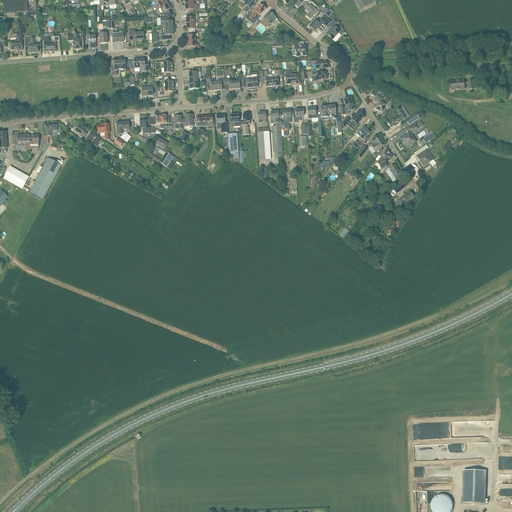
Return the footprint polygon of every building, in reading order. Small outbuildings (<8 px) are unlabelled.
[(32,0),(3,0),(3,1),(4,9),(5,14),(6,14),(15,13),(28,12),(28,1),(32,1),(32,0)] [(108,0),(109,9),(110,9),(116,9),(115,6),(118,5),(118,3),(117,0),(108,0)] [(157,9),(168,4),(165,0),(163,0),(158,3),(159,6),(156,7),(157,9)] [(245,0),(247,1),(245,4),(247,5),(243,10),(246,13),(250,8),(256,1),(255,0),(245,0)] [(313,15),(320,8),(310,0),(304,7),(309,13),(306,16),(310,19),(313,15)] [(356,0),(360,9),(369,5),(373,3),(371,0),(356,0)] [(224,3),(218,10),(222,13),(227,6),(224,3)] [(164,12),(170,10),(169,7),(170,6),(169,4),(168,4),(157,9),(161,16),(165,16),(164,12)] [(260,16),(262,13),(266,9),(260,4),(257,8),(255,11),(249,17),(251,19),(249,21),(254,25),(260,18),(258,16),(259,15),(260,16)] [(228,13),(225,11),(219,17),(222,20),(228,13)] [(270,25),(276,18),(269,12),(264,19),(260,23),(260,24),(265,28),(269,24),(270,25)] [(189,18),(186,18),(186,24),(194,23),(197,23),(197,21),(197,14),(189,15),(189,18)] [(323,23),(327,26),(330,22),(323,17),(320,20),(317,18),(309,27),(314,31),(317,28),(318,29),(323,23)] [(161,29),(174,28),(174,25),(173,25),(172,21),(170,22),(169,18),(160,18),(161,24),(164,24),(164,29),(161,29)] [(337,21),(334,19),(327,27),(330,29),(337,21)] [(334,26),(338,22),(337,21),(330,29),(331,30),(326,34),(332,40),(333,40),(335,42),(336,42),(338,39),(338,38),(336,36),(340,32),(334,26)] [(161,34),(162,35),(162,40),(171,40),(170,36),(173,35),(173,31),(174,31),(174,28),(161,29),(162,34),(161,34)] [(143,33),(135,33),(135,31),(130,31),(130,33),(129,34),(130,42),(135,42),(135,41),(144,40),(143,33)] [(235,41),(238,36),(234,32),(230,37),(235,41)] [(83,38),(78,38),(78,34),(73,34),(73,35),(72,35),(71,35),(68,35),(68,36),(68,42),(73,41),(73,50),(84,49),(83,38)] [(96,48),(96,43),(95,36),(90,36),(89,34),(86,34),(86,40),(89,41),(90,49),(93,48),(93,49),(94,49),(94,48),(96,48)] [(107,43),(107,38),(107,34),(99,34),(100,44),(107,43)] [(124,42),(123,37),(123,35),(112,35),(113,43),(124,42)] [(17,51),(22,50),(21,41),(21,36),(17,36),(17,41),(10,41),(11,50),(17,50),(17,51)] [(59,36),(46,37),(46,36),(41,36),(42,42),(44,42),(44,44),(44,52),(56,51),(56,44),(60,44),(59,36)] [(38,52),(38,47),(37,45),(35,45),(35,38),(29,39),(25,39),(25,47),(28,47),(28,53),(38,52)] [(200,50),(200,46),(199,46),(199,44),(196,44),(196,42),(187,43),(188,47),(195,47),(195,50),(200,50)] [(307,45),(294,46),(294,50),(293,50),(292,51),(292,56),(296,56),(306,56),(306,49),(307,49),(307,45)] [(134,69),(140,68),(139,59),(133,60),(134,67),(130,67),(131,70),(134,70),(134,69)] [(149,70),(149,63),(145,63),(144,59),(139,59),(140,68),(145,68),(145,70),(149,70)] [(316,70),(322,69),(327,69),(326,62),(318,62),(318,59),(309,60),(310,65),(315,64),(316,70)] [(116,61),(116,60),(113,60),(114,66),(111,67),(111,73),(118,73),(117,70),(120,70),(119,61),(116,61)] [(197,73),(200,72),(200,68),(192,69),(193,73),(189,73),(189,78),(197,78),(197,73)] [(278,86),(278,81),(278,77),(283,76),(282,70),(275,71),(276,74),(271,75),(272,79),(272,87),(278,86)] [(268,77),(268,75),(267,71),(260,72),(260,76),(261,78),(265,77),(266,87),(272,87),(272,79),(270,79),(268,77)] [(300,74),(291,74),(291,72),(285,73),(286,84),(293,84),(293,85),(301,84),(300,74)] [(327,72),(312,73),(312,77),(315,77),(315,81),(323,81),(323,80),(328,79),(327,72)] [(210,76),(206,76),(206,78),(207,81),(207,87),(210,87),(211,91),(216,91),(216,82),(216,80),(210,80),(210,76)] [(246,77),(242,78),(243,84),(246,84),(247,89),(252,88),(251,76),(246,77)] [(257,76),(251,76),(252,88),(258,88),(258,83),(261,83),(261,78),(260,76),(257,76)] [(225,79),(225,85),(228,85),(229,90),(234,90),(234,81),(231,81),(231,78),(228,79),(225,79)] [(237,81),(234,81),(234,90),(240,89),(240,84),(243,84),(242,78),(236,78),(237,81)] [(216,80),(216,82),(216,91),(222,91),(222,86),(225,85),(225,79),(218,79),(216,80)] [(469,84),(469,89),(474,89),(473,80),(468,81),(464,81),(464,80),(451,82),(452,90),(465,89),(465,85),(469,84)] [(198,89),(198,84),(189,84),(188,84),(188,90),(192,90),(193,93),(197,92),(197,90),(198,89)] [(382,99),(381,98),(377,96),(374,102),(377,104),(375,107),(374,106),(373,108),(373,110),(378,113),(379,112),(382,113),(384,109),(386,105),(381,102),(382,99)] [(344,107),(340,107),(341,116),(346,115),(349,114),(348,111),(352,110),(351,107),(353,106),(353,105),(350,98),(344,100),(345,105),(346,108),(344,108),(344,107)] [(328,106),(321,107),(321,115),(322,115),(322,120),(329,120),(329,115),(328,106)] [(397,125),(396,124),(402,121),(407,118),(400,108),(395,111),(399,116),(388,123),(391,128),(394,126),(394,127),(397,125)] [(316,114),(315,109),(307,109),(308,115),(309,119),(318,118),(318,114),(316,114)] [(290,111),(289,110),(287,110),(286,111),(282,111),(283,118),(284,118),(285,122),(281,122),(281,126),(282,136),(284,136),(284,132),(288,132),(288,128),(290,128),(289,123),(291,123),(290,111)] [(303,110),(295,110),(296,117),(294,117),(294,123),(298,123),(298,121),(301,121),(301,117),(304,117),(303,110)] [(279,118),(279,117),(278,112),(270,112),(271,117),(271,118),(271,124),(275,123),(276,127),(272,127),(274,153),(277,152),(277,159),(282,159),(282,152),(283,152),(282,136),(281,126),(281,122),(281,121),(279,122),(278,118),(279,118)] [(361,114),(358,112),(351,120),(353,122),(351,124),(356,127),(358,125),(357,125),(364,117),(363,116),(364,115),(362,113),(361,114)] [(266,119),(266,118),(266,113),(258,113),(258,118),(258,119),(259,119),(259,123),(263,123),(266,123),(266,119)] [(409,125),(419,118),(417,113),(406,120),(409,125)] [(250,121),(250,119),(250,114),(243,115),(244,120),(244,122),(245,125),(242,126),(242,135),(249,134),(249,125),(248,125),(248,122),(250,121)] [(170,123),(170,122),(169,117),(166,117),(166,115),(162,116),(162,120),(163,120),(163,124),(164,124),(170,123)] [(192,115),(186,116),(186,120),(183,120),(184,127),(193,126),(192,115)] [(221,115),(216,115),(217,128),(221,127),(222,133),(228,133),(227,122),(225,122),(224,116),(221,116),(221,115)] [(239,122),(239,120),(238,115),(230,116),(231,123),(232,127),(235,127),(240,126),(240,122),(239,122)] [(164,125),(164,124),(163,124),(163,120),(162,120),(162,116),(155,116),(156,118),(152,119),(152,125),(160,124),(160,128),(163,129),(164,128),(163,128),(164,125)] [(183,120),(181,120),(181,116),(174,117),(175,124),(175,129),(176,129),(179,129),(179,128),(181,128),(181,127),(181,123),(183,123),(183,120)] [(204,116),(196,117),(196,122),(196,123),(197,127),(200,127),(206,127),(206,122),(208,122),(213,122),(213,121),(213,116),(204,116)] [(350,121),(346,118),(341,124),(345,127),(350,121)] [(148,128),(148,126),(147,121),(140,122),(140,129),(143,129),(143,134),(148,134),(151,133),(155,133),(155,130),(153,128),(151,128),(148,128)] [(117,124),(116,124),(117,130),(117,135),(121,138),(125,133),(128,132),(129,131),(129,123),(127,123),(127,122),(125,122),(125,123),(120,123),(117,123),(117,124)] [(57,132),(61,132),(61,124),(56,125),(45,126),(46,133),(47,137),(50,136),(50,139),(54,139),(54,138),(57,138),(57,132)] [(109,124),(97,125),(97,134),(104,133),(105,140),(110,140),(109,133),(110,133),(109,124)] [(411,132),(401,139),(407,148),(409,147),(411,150),(417,146),(415,143),(417,141),(412,134),(419,129),(416,124),(409,129),(411,132)] [(85,129),(82,128),(78,125),(74,131),(78,134),(81,136),(81,135),(84,138),(88,132),(85,130),(85,129)] [(200,138),(201,136),(202,135),(201,134),(197,132),(197,129),(197,128),(192,129),(193,136),(204,143),(205,140),(200,138)] [(365,138),(366,137),(370,133),(364,128),(357,134),(364,142),(367,139),(365,138)] [(186,142),(186,141),(190,135),(184,132),(180,138),(180,139),(186,142)] [(258,132),(259,160),(271,159),(269,132),(258,132)] [(90,133),(87,137),(94,142),(99,145),(102,140),(90,133)] [(228,134),(229,154),(233,154),(234,158),(239,158),(237,134),(228,134)] [(14,149),(24,149),(24,144),(27,144),(27,140),(22,140),(22,135),(13,135),(13,144),(14,144),(14,149)] [(39,149),(38,144),(38,135),(22,135),(22,140),(27,140),(27,144),(24,144),(24,149),(30,149),(39,149)] [(120,147),(123,143),(125,144),(127,142),(120,138),(119,139),(118,138),(114,144),(120,147)] [(382,148),(381,147),(384,145),(380,138),(374,142),(375,143),(371,146),(375,152),(373,153),(376,158),(383,149),(382,148)] [(167,144),(160,140),(159,139),(155,145),(164,150),(167,144)] [(443,149),(448,153),(456,141),(453,139),(450,143),(448,142),(443,149)] [(358,140),(353,145),(357,149),(362,144),(358,140)] [(356,155),(361,158),(367,149),(363,146),(356,155)] [(420,162),(424,168),(429,165),(430,164),(431,165),(432,165),(433,165),(434,165),(435,164),(435,163),(435,162),(434,160),(427,149),(416,157),(420,162)] [(390,156),(386,150),(382,155),(384,157),(376,162),(381,169),(380,170),(383,174),(388,167),(387,166),(385,163),(390,160),(391,160),(391,159),(391,158),(391,157),(391,156),(390,156)] [(161,160),(160,163),(163,165),(172,170),(176,163),(171,161),(174,157),(166,152),(161,160)] [(48,159),(29,193),(42,200),(61,166),(48,159)] [(396,180),(399,178),(403,175),(400,171),(399,172),(394,164),(388,168),(389,169),(386,172),(391,179),(394,177),(396,180)] [(22,189),(29,177),(10,167),(3,179),(22,189)] [(397,194),(407,185),(404,182),(394,190),(397,194)] [(404,206),(410,200),(414,197),(409,192),(406,195),(405,194),(398,200),(401,202),(399,203),(402,206),(403,205),(404,206)] [(487,472),(464,471),(463,504),(486,505),(487,472)] [(432,495),(430,511),(450,511),(451,496),(432,495)]
